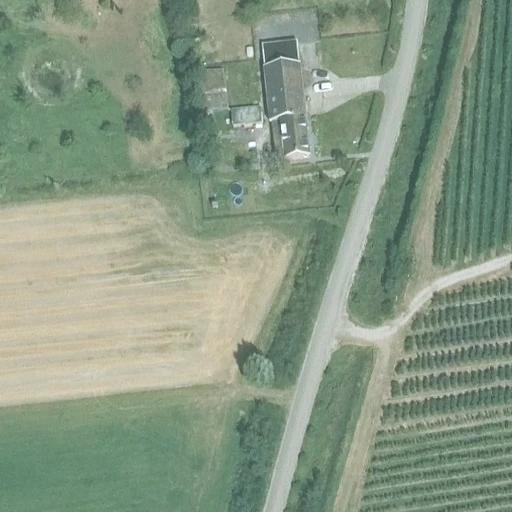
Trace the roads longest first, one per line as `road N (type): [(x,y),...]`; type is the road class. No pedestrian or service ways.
road 1 (unclassified): [(275,511),(419,0)]
road 2 (unknown): [(329,327),(395,344),(411,296),(432,279),(511,253)]
